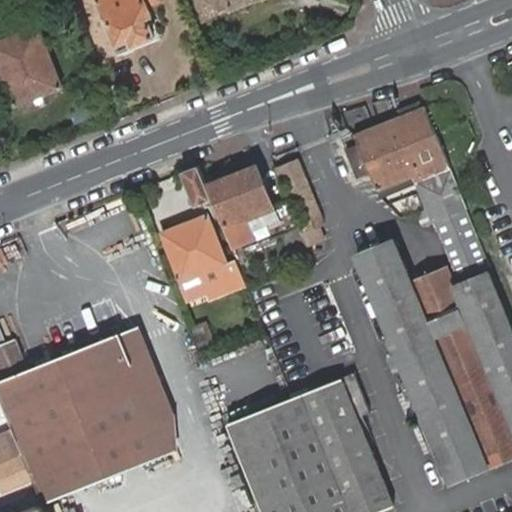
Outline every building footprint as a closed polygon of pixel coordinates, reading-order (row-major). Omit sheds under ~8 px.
[(133,46),(154,38),(147,18),(151,16),(148,5),(161,0),(98,0),(117,44),(131,40),(133,46)] [(200,0),(208,19),(254,0),(200,0)] [(40,28),(0,43),(0,69),(15,108),(63,89),(40,28)] [(131,40),(117,44),(119,51),(133,46),(131,40)] [(444,218),(467,210),(425,107),(353,136),(358,147),(370,173),(376,189),(413,175),(428,212),(418,215),(423,226),(432,223),(434,222),(444,218)] [(370,173),(358,147),(346,151),(357,177),(370,173)] [(198,164),(184,170),(197,205),(212,199),(198,164)] [(301,232),(286,197),(271,202),(257,166),(210,184),(240,255),(246,253),(245,248),(282,233),(296,270),(313,264),(306,247),(301,232)] [(301,232),(306,247),(315,243),(310,230),(323,225),(302,173),(283,180),(304,232),(301,232)] [(456,281),(490,267),(467,210),(434,222),(456,281)] [(246,283),(236,258),(226,262),(207,214),(161,233),(180,281),(200,273),(208,291),(210,297),(246,283)] [(397,352),(388,357),(394,371),(402,368),(407,380),(399,383),(407,400),(416,397),(451,482),(511,457),(511,331),(488,274),(454,287),(447,270),(411,283),(395,242),(358,257),(397,352)] [(200,273),(180,281),(187,299),(208,291),(200,273)] [(193,328),(200,347),(214,342),(206,323),(193,328)] [(141,325),(121,333),(169,453),(189,445),(141,325)] [(16,338),(0,345),(0,396),(14,433),(42,501),(43,504),(169,453),(121,333),(29,370),(16,338)] [(355,374),(229,423),(265,511),(376,511),(394,505),(358,416),(369,412),(355,374)] [(0,468),(24,458),(14,433),(0,438),(0,468)] [(39,502),(42,501),(24,458),(0,468),(0,472),(8,492),(32,505),(39,502)] [(43,511),(39,502),(32,505),(13,511),(43,511)]
